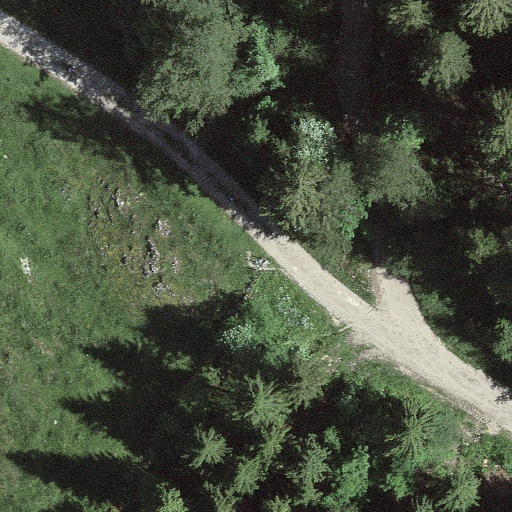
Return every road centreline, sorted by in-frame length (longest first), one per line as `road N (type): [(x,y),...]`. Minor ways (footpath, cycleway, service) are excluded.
road 1 (track): [(0,35),(166,136),(296,256),(404,337),(511,399)]
road 2 (track): [(360,0),(359,133),(404,337)]
